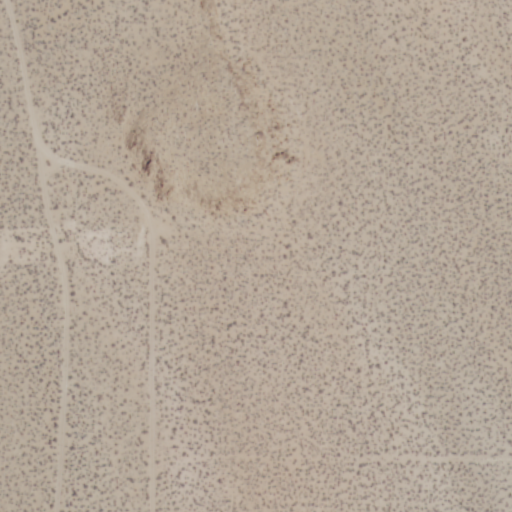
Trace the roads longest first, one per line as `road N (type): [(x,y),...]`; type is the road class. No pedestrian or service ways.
road 1 (track): [(13,0),(49,254),(59,511)]
road 2 (track): [(36,145),(131,171),(163,215),(168,511)]
road 3 (track): [(171,458),(511,452)]
